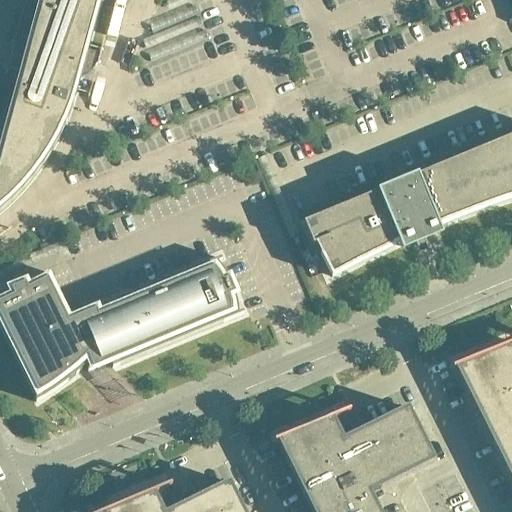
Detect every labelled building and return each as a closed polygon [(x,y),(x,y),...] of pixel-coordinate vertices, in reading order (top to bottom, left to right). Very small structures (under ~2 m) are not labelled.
[(85,59),(102,1),(101,0),(39,0),(36,9),(30,13),(24,19),(20,25),(17,33),(29,36),(15,87),(10,99),(9,102),(2,116),(0,120),(0,213),(3,212),(9,206),(15,200),(21,194),(26,188),(32,181),(37,174),(42,167),(47,160),(51,153),(55,146),(59,138),(63,131),(66,123),(73,105),(80,78),(87,74),(93,69),(97,63),(85,59)] [(510,199),(511,198),(511,138),(405,182),(401,171),(384,177),(389,189),(303,225),(312,247),(315,246),(332,277),(371,257),(413,237),(417,247),(427,243),(423,233),(510,199)] [(112,369),(243,315),(220,259),(82,316),(79,309),(65,316),(46,278),(51,276),(50,274),(0,294),(0,320),(39,398),(35,401),(36,403),(53,392),(61,386),(70,380),(77,374),(86,366),(87,370),(88,373),(110,363),(112,369)] [(511,347),(511,346),(511,345),(511,343),(452,369),(452,371),(455,370),(466,393),(511,483),(511,347)] [(378,511),(370,495),(380,490),(435,463),(408,408),(356,434),(354,435),(352,429),(343,433),(346,439),(343,441),(333,420),(336,419),(336,417),(273,443),(274,445),(277,444),(310,511),(378,511)] [(243,511),(229,483),(175,509),(173,504),(164,508),(166,511),(163,511),(155,494),(158,493),(157,491),(107,511),(243,511)]
